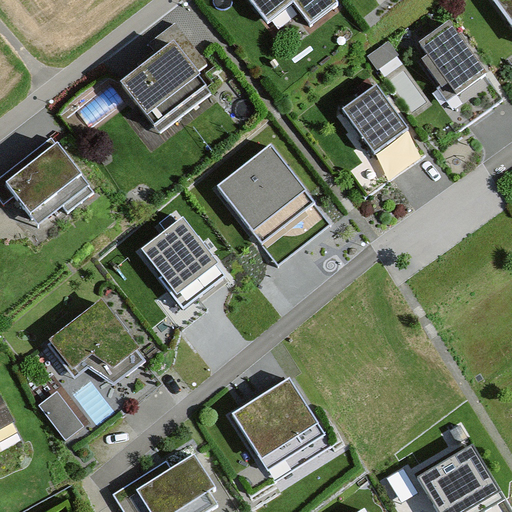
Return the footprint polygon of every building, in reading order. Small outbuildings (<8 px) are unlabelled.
[(327,0),(240,0),(266,33),(294,11),(310,31),(336,11),(327,0)] [(511,0),(488,0),(511,33),(511,0)] [(207,67),(176,26),(147,48),(158,62),(120,91),(121,93),(146,126),(148,124),(159,138),(211,99),(195,77),(207,67)] [(445,31),(412,56),(443,97),(434,103),(457,134),(499,102),(445,31)] [(389,41),(370,56),(387,77),(406,62),(389,41)] [(376,90),(343,114),(375,158),(408,133),(376,90)] [(50,145),(0,183),(0,210),(4,215),(13,208),(33,233),(61,211),(68,219),(93,200),(50,145)] [(302,196),(270,155),(221,193),(254,234),(302,196)] [(219,271),(183,223),(141,255),(177,303),(219,271)] [(97,308),(44,348),(71,385),(85,375),(111,390),(141,367),(97,308)] [(314,429),(288,389),(237,421),(263,462),(314,429)] [(0,408),(0,432),(10,428),(0,408)] [(168,466),(115,502),(121,511),(216,511),(224,507),(194,462),(174,476),(168,466)]
